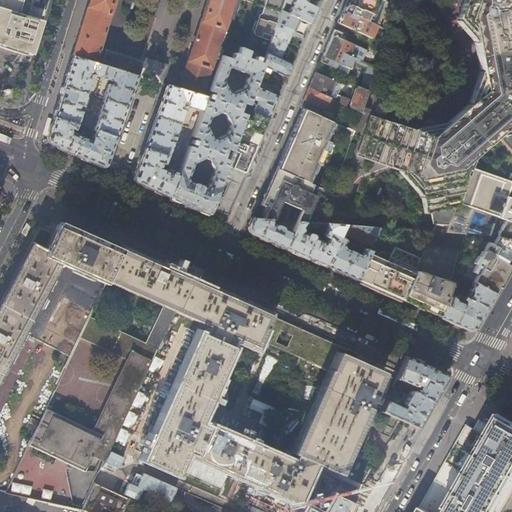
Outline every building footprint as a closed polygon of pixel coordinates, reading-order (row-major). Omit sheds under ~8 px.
[(0,0),(0,46),(21,54),(22,52),(32,56),(34,52),(37,41),(43,22),(21,15),(26,0),(0,0)] [(89,0),(84,18),(76,43),(72,56),(93,62),(112,0),(205,0),(177,89),(205,98),(212,78),(215,69),(208,67),(213,52),(223,23),(230,0),(89,0)] [(231,26),(240,0),(230,0),(223,23),(231,26)] [(300,0),(285,0),(284,5),(286,6),(288,3),(292,5),(288,14),(297,18),(310,24),(313,16),(317,8),(304,2),(300,0)] [(367,22),(376,0),(350,0),(349,4),(346,3),(345,5),(342,11),(367,22)] [(511,0),(465,0),(460,17),(477,40),(484,72),(472,106),(447,126),(412,132),(371,118),(359,153),(400,168),(424,194),(428,211),(431,211),(434,224),(436,224),(449,225),(446,233),(465,234),(492,236),(511,181),(511,176),(511,0)] [(379,25),(388,3),(385,2),(381,0),(379,0),(376,0),(367,22),(376,26),(380,28),(381,26),(379,25)] [(288,14),(282,10),(277,24),(293,30),(297,18),(288,14)] [(367,22),(342,11),(340,16),(337,22),(351,29),(352,27),(355,29),(358,22),(360,23),(356,31),(370,37),(376,26),(367,22)] [(293,30),(277,24),(267,52),(281,58),(291,34),(293,30)] [(385,40),(388,32),(383,29),(379,37),(385,40)] [(304,34),(293,30),(291,34),(302,39),(304,34)] [(360,48),(339,38),(341,33),(334,30),(327,46),(354,58),(355,58),(360,48)] [(354,58),(327,46),(320,61),(327,65),(327,64),(329,60),(334,62),(335,63),(348,68),(349,69),(354,58)] [(199,115),(194,130),(190,139),(184,156),(183,159),(178,173),(169,197),(197,209),(208,214),(223,174),(226,164),(228,161),(236,136),(239,129),(246,109),(252,93),(255,86),(259,75),(262,66),(263,64),(258,62),(259,60),(255,58),(254,61),(247,58),(249,51),(239,47),(236,54),(233,53),(231,60),(220,56),(215,69),(212,78),(205,98),(200,111),(199,115)] [(104,52),(100,65),(104,66),(136,76),(159,83),(164,65),(140,57),(138,62),(104,52)] [(220,56),(221,55),(213,52),(208,67),(215,69),(220,56)] [(267,52),(263,64),(262,66),(286,77),(287,75),(292,63),(281,58),(267,52)] [(100,65),(93,62),(72,56),(67,72),(62,86),(86,94),(91,78),(88,77),(88,76),(89,75),(89,74),(89,73),(88,72),(91,71),(92,73),(97,75),(94,87),(97,88),(99,80),(104,66),(100,65)] [(348,68),(335,63),(334,66),(334,68),(336,70),(342,73),(345,72),(346,72),(348,68)] [(367,92),(375,68),(370,66),(368,64),(360,89),(367,92)] [(136,76),(104,66),(99,80),(102,80),(103,77),(109,79),(109,78),(112,81),(112,82),(111,82),(111,83),(111,84),(112,84),(111,84),(108,83),(104,94),(100,93),(101,92),(96,91),(94,96),(102,99),(126,107),(130,94),(136,76)] [(312,81),(308,89),(334,100),(336,96),(339,89),(332,85),(336,86),(337,83),(315,72),(312,81)] [(200,111),(205,98),(177,89),(165,85),(160,101),(155,116),(178,124),(183,110),(183,109),(179,108),(179,107),(180,106),(180,105),(181,105),(181,104),(181,103),(180,103),(184,103),(185,107),(200,111)] [(94,96),(86,94),(62,86),(58,101),(53,117),(77,124),(78,120),(81,121),(82,118),(79,117),(81,112),(80,111),(78,110),(78,109),(81,110),(84,101),(87,102),(83,114),(88,116),(94,96)] [(278,96),(255,86),(252,93),(246,109),(268,118),(273,108),(278,96)] [(336,96),(334,100),(336,101),(359,112),(367,92),(360,89),(357,87),(350,102),(336,96)] [(336,101),(334,100),(308,89),(305,96),(304,99),(331,112),(336,101)] [(120,124),(126,107),(102,99),(97,112),(101,113),(102,114),(101,115),(100,115),(100,116),(100,117),(99,118),(97,117),(95,118),(92,129),(94,129),(115,137),(120,124)] [(295,131),(305,109),(303,108),(293,131),(295,131)] [(264,128),(268,118),(246,109),(239,129),(236,136),(256,146),(264,128)] [(311,183),(338,124),(305,109),(295,131),(293,131),(290,136),(292,137),(282,161),(280,160),(277,168),(311,183)] [(194,130),(199,115),(196,114),(194,120),(192,119),(191,120),(188,128),(194,130)] [(173,138),(178,124),(155,116),(149,131),(143,148),(167,156),(172,142),(167,140),(168,136),(173,138)] [(77,124),(53,117),(47,137),(50,143),(60,148),(72,154),(80,136),(70,131),(71,130),(70,130),(70,129),(70,128),(69,128),(70,128),(74,130),(77,124)] [(349,121),(346,128),(353,131),(357,119),(354,118),(353,122),(351,121),(349,121)] [(106,162),(115,137),(94,129),(90,140),(80,136),(72,154),(83,159),(99,165),(106,162)] [(250,160),(256,146),(236,136),(228,161),(233,163),(231,167),(244,173),(250,160)] [(282,161),(292,137),(290,136),(280,160),(282,161)] [(184,156),(190,139),(187,138),(186,140),(183,148),(181,155),(184,156)] [(163,167),(167,156),(143,148),(138,163),(133,175),(136,182),(152,189),(169,197),(178,173),(166,169),(165,172),(159,169),(160,166),(163,167)] [(226,164),(223,174),(208,214),(216,217),(218,218),(225,216),(235,194),(244,173),(231,167),(226,164)] [(302,221),(314,195),(307,192),(311,183),(277,168),(260,205),(268,208),(263,219),(272,219),(293,221),(297,221),(302,221)] [(511,238),(511,181),(492,236),(502,236),(511,238)] [(285,248),(291,233),(289,232),(281,229),(280,227),(277,226),(276,225),(275,225),(274,226),(273,226),(273,227),(270,226),(272,219),(263,219),(252,218),(248,226),(251,233),(266,240),(285,248)] [(56,224),(51,233),(40,254),(105,283),(106,281),(122,249),(106,242),(88,234),(59,221),(58,225),(56,224)] [(341,233),(344,224),(326,223),(326,228),(322,236),(323,237),(326,239),(323,246),(321,245),(321,244),(321,243),(321,242),(320,242),(320,241),(312,237),(312,236),(312,235),(311,235),(309,234),(308,234),(307,234),(307,235),(302,233),(301,227),(316,228),(316,222),(302,221),(297,221),(291,233),(285,248),(296,253),(304,256),(325,266),(339,237),(341,233)] [(289,231),(289,232),(291,233),(297,221),(293,221),(288,230),(289,231)] [(380,227),(344,224),(341,233),(372,247),(380,227)] [(446,233),(449,225),(436,224),(429,239),(460,251),(465,234),(446,233)] [(87,320),(105,283),(40,254),(51,233),(40,228),(37,233),(28,251),(19,267),(12,281),(4,295),(0,303),(0,374),(16,342),(20,344),(26,333),(69,354),(56,381),(58,382),(77,342),(87,320)] [(507,265),(511,255),(511,250),(510,250),(511,245),(511,238),(502,236),(492,236),(465,234),(460,251),(453,270),(465,278),(473,282),(493,294),(502,279),(508,267),(507,265)] [(344,239),(339,237),(325,266),(339,272),(357,280),(369,253),(370,250),(364,248),(363,248),(360,254),(357,254),(343,248),(342,245),(344,240),(344,239)] [(387,262),(369,253),(357,280),(377,289),(401,300),(417,267),(421,257),(394,246),(387,262)] [(129,253),(122,249),(106,281),(164,309),(145,349),(87,320),(77,342),(125,366),(90,437),(43,414),(40,419),(35,430),(28,444),(84,471),(92,456),(103,461),(112,442),(117,432),(174,314),(190,280),(183,276),(155,264),(129,253)] [(438,316),(450,282),(417,267),(401,300),(418,307),(438,316)] [(470,291),(469,290),(473,282),(465,278),(458,292),(466,298),(470,291)] [(256,347),(259,340),(270,315),(262,311),(241,302),(224,295),(200,284),(190,280),(174,314),(206,327),(202,335),(227,345),(231,337),(256,347)] [(455,283),(450,281),(450,282),(438,316),(455,324),(467,329),(474,326),(477,322),(493,294),(473,282),(469,290),(470,291),(466,298),(465,301),(464,299),(460,297),(459,297),(457,298),(456,296),(451,294),(455,283)] [(282,320),(270,315),(259,340),(288,353),(299,328),(282,320)] [(299,328),(288,353),(327,370),(328,370),(336,351),(355,360),(358,354),(350,351),(337,345),(325,339),(303,330),(299,328)] [(231,347),(227,345),(202,335),(198,333),(142,459),(175,473),(186,449),(195,452),(206,427),(197,423),(231,347)] [(383,372),(355,360),(336,351),(328,370),(327,370),(290,452),(295,455),(314,463),(339,474),(369,408),(365,406),(366,402),(366,403),(367,403),(368,403),(368,404),(369,404),(369,403),(370,403),(371,402),(371,401),(371,400),(383,405),(386,400),(392,385),(395,379),(382,373),(383,372)] [(441,372),(433,368),(425,365),(405,356),(398,372),(397,374),(395,379),(392,385),(395,386),(396,387),(397,385),(396,384),(398,379),(418,387),(415,392),(431,402),(444,379),(442,372),(441,372)] [(388,401),(395,386),(392,385),(386,400),(388,401)] [(424,415),(431,402),(415,392),(414,390),(411,390),(411,391),(410,393),(409,393),(404,402),(404,403),(404,404),(403,407),(388,401),(386,400),(383,405),(381,410),(401,420),(417,427),(424,415)] [(26,425),(35,430),(40,419),(32,414),(26,425)] [(490,511),(511,476),(511,424),(500,417),(494,428),(480,421),(474,429),(467,425),(463,432),(452,451),(440,471),(427,495),(417,511),(490,511)] [(206,427),(195,452),(193,456),(297,502),(314,463),(295,455),(292,461),(207,423),(206,427)] [(127,437),(117,432),(112,442),(123,447),(127,437)] [(80,510),(84,511),(99,511),(101,509),(111,511),(122,511),(129,498),(93,481),(80,510)] [(320,511),(304,503),(298,511),(346,511),(351,503),(330,492),(320,511)]
